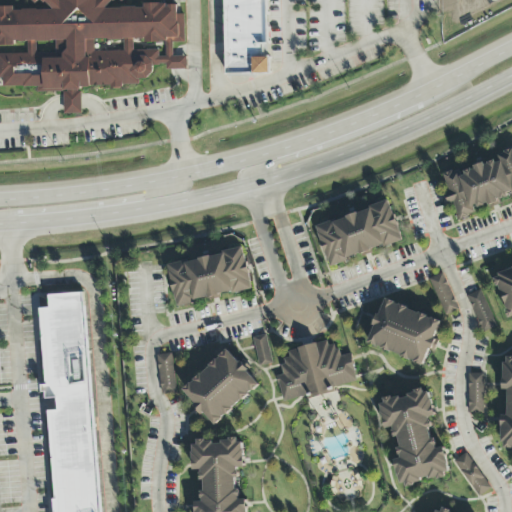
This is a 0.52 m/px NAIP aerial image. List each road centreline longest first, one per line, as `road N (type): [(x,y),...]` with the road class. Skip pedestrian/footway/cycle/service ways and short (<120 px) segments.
road 1 (primary): [(0,224),(141,210),(270,181),(511,77)]
road 2 (primary): [(332,132),(183,176),(0,196)]
road 3 (primary): [(12,224),(30,213),(173,189),(183,176)]
